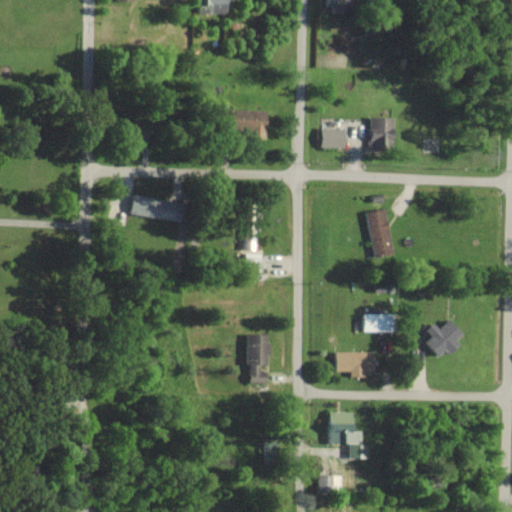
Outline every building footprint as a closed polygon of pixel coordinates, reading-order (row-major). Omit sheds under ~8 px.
[(192,0),(193,12),(221,11),(221,0),(192,0)] [(222,129),(244,130),(243,138),(260,138),(261,109),(222,108),(222,129)] [(364,141),(386,141),(386,115),(363,116),(364,141)] [(132,144),(133,122),(114,122),(114,144),(132,144)] [(338,146),(339,127),(316,127),(315,146),(338,146)] [(123,211),(168,220),(172,201),(127,192),(123,211)] [(360,211),(369,255),(387,251),(379,207),(360,211)] [(241,210),(240,237),(250,238),(251,223),(256,223),(256,210),(241,210)] [(257,269),(256,252),(239,252),(240,270),(257,269)] [(357,329),(386,330),(386,312),(358,312),(357,329)] [(428,322),(420,329),(425,335),(419,341),(433,355),(440,348),(444,352),(453,343),(449,339),(456,332),(443,318),(433,328),(428,322)] [(241,381),(262,382),(263,332),(242,332),(241,381)] [(368,370),(368,350),(329,351),(330,370),(345,370),(345,376),(359,375),(359,370),(368,370)] [(322,442),(343,442),(343,457),(363,457),(363,445),(355,445),(355,430),(344,430),(345,410),(323,410),(322,442)] [(336,473),(312,474),(313,488),(327,487),(327,489),(337,489),(336,473)]
